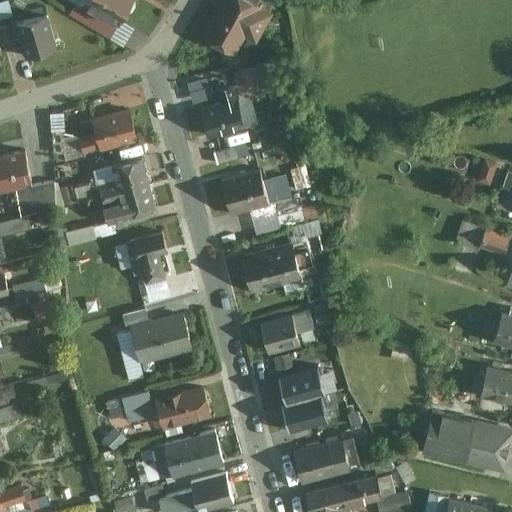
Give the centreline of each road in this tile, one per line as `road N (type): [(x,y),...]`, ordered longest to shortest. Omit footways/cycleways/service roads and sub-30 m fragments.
road 1 (residential): [(150,61),(270,511)]
road 2 (residential): [(0,114),(150,61)]
